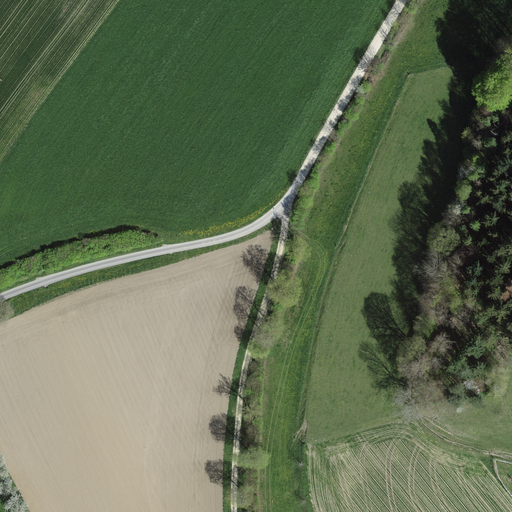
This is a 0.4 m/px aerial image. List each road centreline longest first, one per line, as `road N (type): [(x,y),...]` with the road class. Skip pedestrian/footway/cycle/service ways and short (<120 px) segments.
road 1 (track): [(403,0),(290,199),(263,221),(0,297)]
road 2 (track): [(290,199),(241,385),(234,511)]
